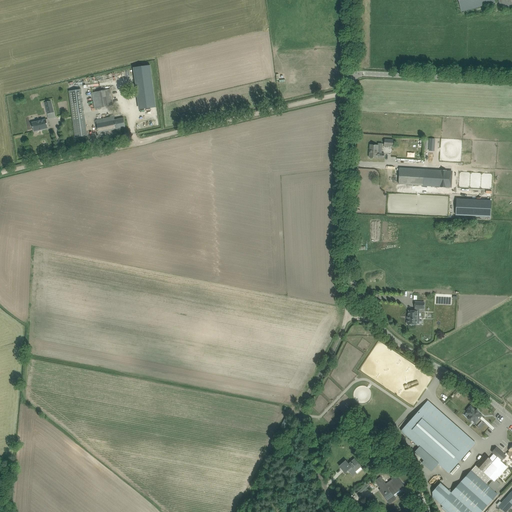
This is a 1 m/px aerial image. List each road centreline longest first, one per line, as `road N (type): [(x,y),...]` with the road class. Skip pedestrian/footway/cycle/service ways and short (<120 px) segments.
road 1 (unclassified): [(511,417),(390,337),(353,279),(345,226),(351,73)]
road 2 (track): [(0,172),(351,90)]
road 3 (track): [(338,511),(303,407),(349,315),(353,279)]
road 4 (unclassified): [(351,73),(511,79)]
